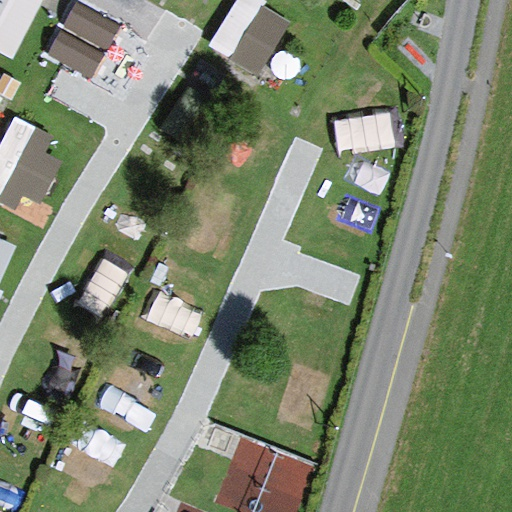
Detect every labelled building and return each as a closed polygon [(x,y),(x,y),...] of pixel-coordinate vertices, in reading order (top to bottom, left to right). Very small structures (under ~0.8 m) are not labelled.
[(0,0),(0,47),(12,55),(44,0),(0,0)] [(84,0),(80,0),(49,53),(98,83),(131,28),(84,0)] [(269,0),(242,0),(214,37),(259,70),(296,20),(269,0)] [(19,111),(0,144),(0,196),(26,211),(67,138),(19,111)] [(0,232),(0,286),(20,241),(0,232)] [(302,511),(322,457),(240,428),(213,504),(186,494),(179,511),(302,511)]
